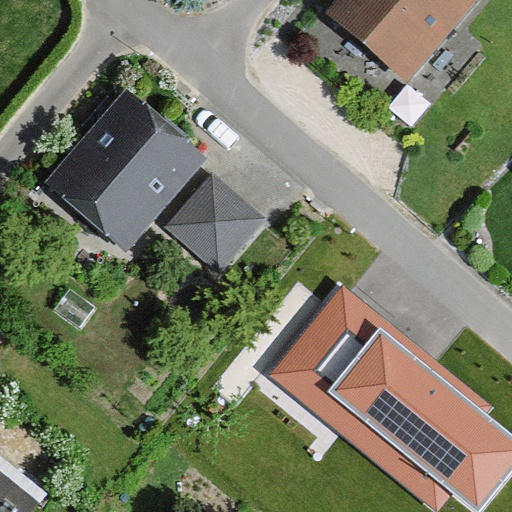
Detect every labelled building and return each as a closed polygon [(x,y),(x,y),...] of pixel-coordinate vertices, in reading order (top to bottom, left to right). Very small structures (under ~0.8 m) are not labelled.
[(473,0),(351,0),(331,23),(411,92),(483,9),(473,0)] [(133,91),(53,186),(136,255),(216,160),(133,91)] [(273,222),(219,175),(172,229),(227,276),(273,222)] [(485,407),(345,295),(280,377),(435,501),(445,488),(474,511),(482,511),(511,475),(511,437),(480,413),(485,407)] [(0,511),(44,511),(47,509),(0,470),(0,511)]
